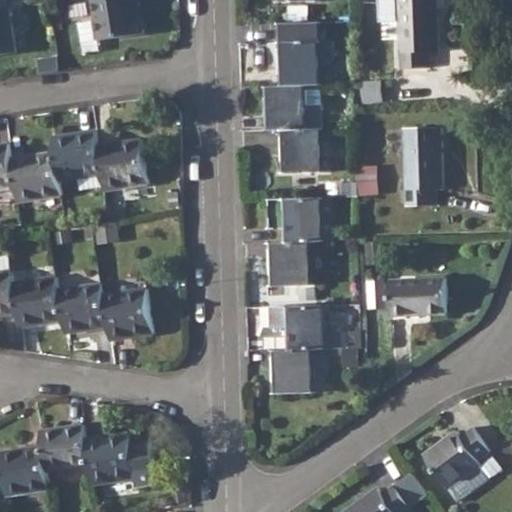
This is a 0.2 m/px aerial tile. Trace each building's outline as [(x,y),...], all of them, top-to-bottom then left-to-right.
[(81,21),(84,40),(100,38),(144,31),(139,0),(93,0),(97,20),(81,21)] [(402,19),(404,67),(431,66),(431,50),(440,50),(438,0),(381,0),(382,20),(402,19)] [(0,8),(0,52),(17,50),(11,7),(0,8)] [(318,18),(282,20),(283,84),(321,82),(320,59),(333,59),(332,39),(319,39),(318,18)] [(283,84),(268,84),(269,128),(284,128),(323,127),(321,82),(283,84)] [(443,126),(407,126),(408,203),(437,203),(437,187),(443,187),(443,126)] [(323,127),(284,128),(286,171),(323,170),(323,127)] [(98,129),(54,135),(56,150),(61,178),(105,172),(101,143),(98,129)] [(143,138),(101,143),(105,172),(107,187),(149,181),(143,138)] [(13,156),(11,141),(0,142),(0,186),(17,184),(13,156)] [(56,150),(13,156),(17,184),(20,199),(63,193),(61,178),(56,150)] [(372,172),(361,173),(362,193),(373,192),(372,172)] [(335,195),(272,197),(273,228),(287,227),(288,240),(311,239),(336,238),(335,195)] [(288,240),(273,240),(274,284),(312,283),(311,239),(288,240)] [(383,241),(368,241),(369,260),(383,260),(383,241)] [(14,267),(0,269),(0,313),(20,310),(16,281),(14,267)] [(59,274),(16,281),(20,310),(22,325),(65,318),(61,287),(59,274)] [(448,277),(394,277),(394,312),(449,312),(448,277)] [(104,282),(61,287),(65,318),(68,331),(110,324),(106,293),(104,282)] [(148,288),(106,293),(110,324),(112,337),(155,329),(148,288)] [(327,303),(289,303),(274,303),(274,324),(289,324),(290,347),(314,346),(328,346),(327,303)] [(290,347),(275,347),(276,391),(315,391),(314,346),(290,347)] [(85,422),(42,429),(44,443),(48,470),(91,463),(87,436),(85,422)] [(492,474),(479,457),(491,449),(473,424),(462,433),(458,428),(426,452),(459,499),(492,474)] [(130,430),(87,436),(91,463),(95,482),(135,476),(137,485),(159,482),(152,437),(132,440),(130,430)] [(48,470),(44,443),(1,450),(8,494),(50,487),(48,470)] [(378,484),(341,511),(342,511),(404,511),(412,506),(393,480),(381,489),(378,484)]
